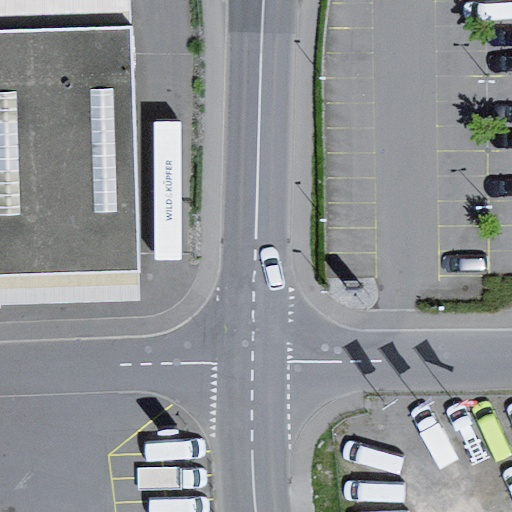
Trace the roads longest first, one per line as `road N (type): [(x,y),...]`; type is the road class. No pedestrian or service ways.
road 1 (residential): [(254,364),(260,6)]
road 2 (residential): [(254,364),(511,363)]
road 3 (residential): [(254,364),(0,373)]
road 4 (residential): [(257,511),(254,364)]
